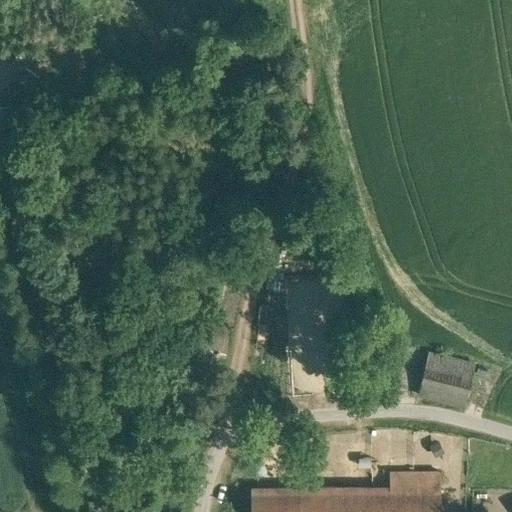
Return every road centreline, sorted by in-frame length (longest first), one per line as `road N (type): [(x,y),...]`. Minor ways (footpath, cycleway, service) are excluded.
road 1 (track): [(293,0),(298,197),(399,417)]
road 2 (unclassified): [(221,511),(253,442),(399,417),(511,441)]
road 3 (unknown): [(0,253),(69,511)]
